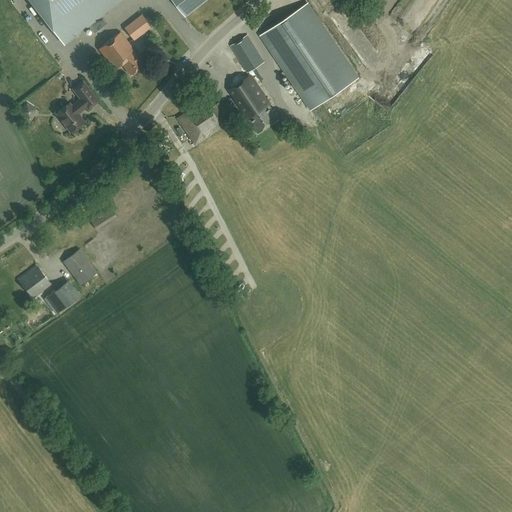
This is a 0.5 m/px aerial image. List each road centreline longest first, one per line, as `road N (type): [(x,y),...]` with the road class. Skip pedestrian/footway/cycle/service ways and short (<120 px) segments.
road 1 (unclassified): [(0,243),(103,164),(257,0)]
road 2 (unclassified): [(115,511),(0,358)]
